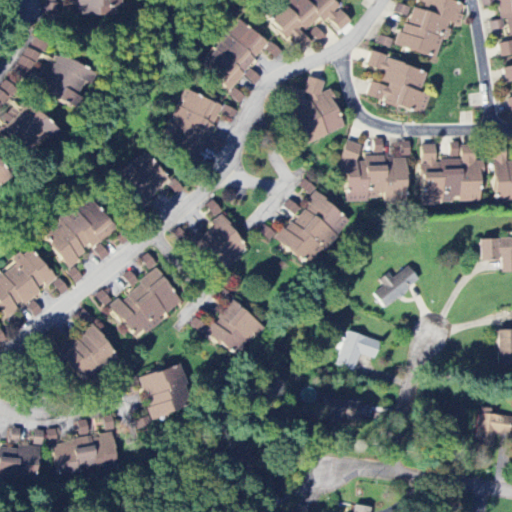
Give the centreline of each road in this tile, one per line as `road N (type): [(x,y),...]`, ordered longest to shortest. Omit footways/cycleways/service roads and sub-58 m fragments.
road 1 (residential): [(384,0),(340,52),(285,73),(260,93),(215,183),(0,355)]
road 2 (residential): [(340,52),(354,104),(380,127),(511,128)]
road 3 (residential): [(511,493),(362,471),(299,484)]
road 4 (residential): [(391,475),(419,346),(449,319)]
road 5 (residential): [(251,113),(284,184),(250,183),(224,170)]
road 6 (residential): [(492,129),(472,0)]
